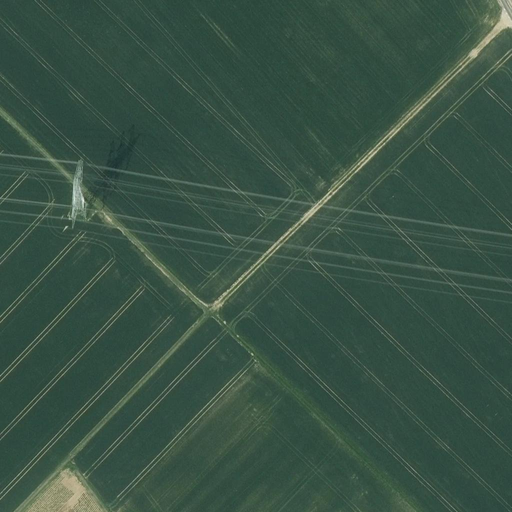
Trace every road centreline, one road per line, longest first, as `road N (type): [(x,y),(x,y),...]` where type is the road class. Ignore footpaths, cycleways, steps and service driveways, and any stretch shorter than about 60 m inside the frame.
road 1 (track): [(19,511),(511,14)]
road 2 (track): [(0,107),(421,511)]
